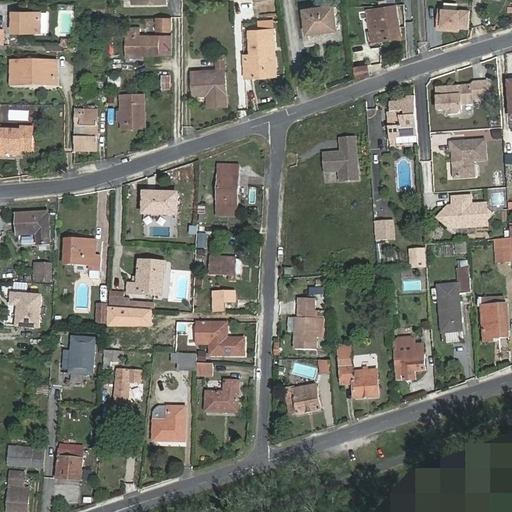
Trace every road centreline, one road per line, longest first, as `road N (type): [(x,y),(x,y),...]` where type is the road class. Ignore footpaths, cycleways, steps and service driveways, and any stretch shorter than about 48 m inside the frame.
road 1 (residential): [(282,118),(262,467)]
road 2 (residential): [(282,118),(100,173),(0,187)]
road 3 (tertiary): [(511,382),(262,467)]
road 4 (residential): [(511,40),(282,118)]
